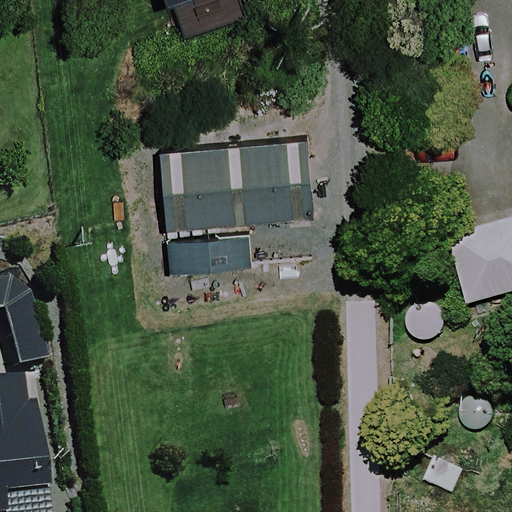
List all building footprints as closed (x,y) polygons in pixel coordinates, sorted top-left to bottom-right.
[(233,20),(225,0),(162,0),(176,40),(233,20)] [(311,217),(306,140),(159,150),(168,274),(250,268),(247,221),(311,217)] [(511,295),(511,221),(453,237),(472,306),(511,295)] [(36,366),(17,283),(0,287),(0,350),(5,373),(36,366)] [(0,511),(31,511),(15,384),(0,386),(0,511)]
